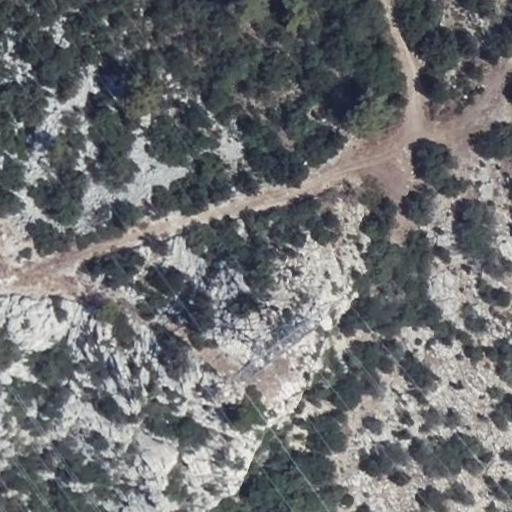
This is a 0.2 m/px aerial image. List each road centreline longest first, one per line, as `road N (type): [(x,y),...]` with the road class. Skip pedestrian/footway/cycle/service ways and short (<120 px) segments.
road 1 (track): [(0,268),(47,264),(411,147)]
road 2 (track): [(411,147),(380,0)]
